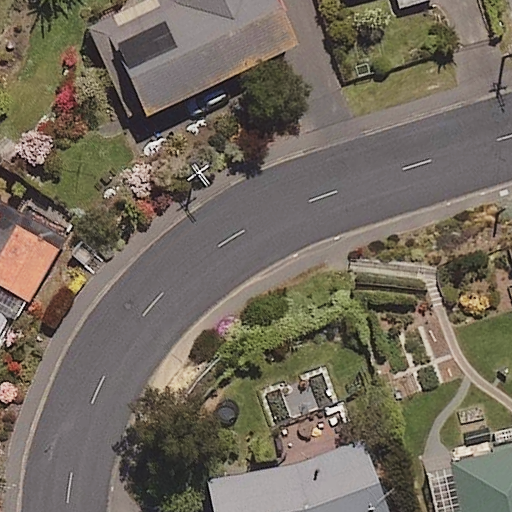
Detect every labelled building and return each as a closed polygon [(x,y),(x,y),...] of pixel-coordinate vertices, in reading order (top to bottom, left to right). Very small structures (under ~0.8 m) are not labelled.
[(147,0),(83,31),(129,127),(289,50),(264,0),(147,0)] [(394,0),(398,11),(431,0),(394,0)] [(0,291),(31,309),(65,246),(0,209),(0,291)] [(511,511),(511,449),(446,466),(457,511),(451,511),(511,511)] [(379,511),(365,451),(200,489),(205,511),(379,511)]
